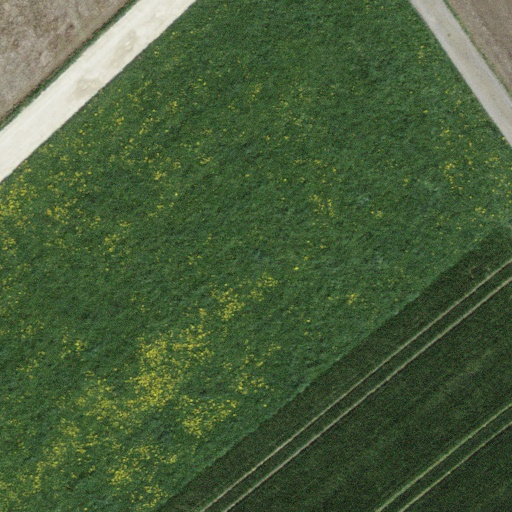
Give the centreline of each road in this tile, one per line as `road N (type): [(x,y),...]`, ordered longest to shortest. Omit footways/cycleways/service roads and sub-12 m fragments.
road 1 (track): [(0,137),(146,0)]
road 2 (track): [(405,0),(511,146)]
